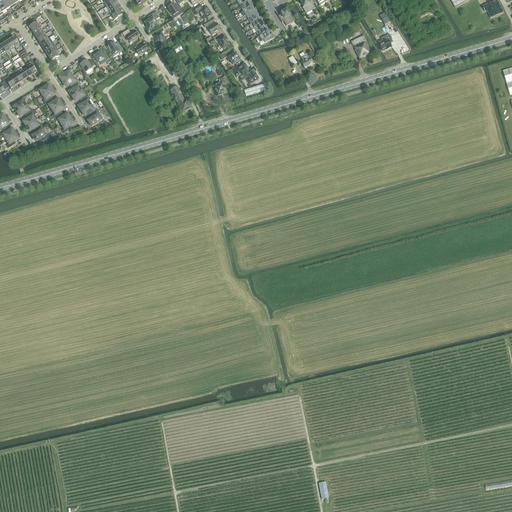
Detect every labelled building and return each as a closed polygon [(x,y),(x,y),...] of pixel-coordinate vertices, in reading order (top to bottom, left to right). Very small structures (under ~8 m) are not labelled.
[(6,10),(10,7),(11,7),(6,0),(4,0),(3,1),(2,3),(6,10)] [(10,7),(11,9),(16,6),(15,4),(12,0),(6,0),(11,7),(10,7)] [(249,3),(253,1),(252,0),(240,7),(243,11),(251,6),(249,3)] [(302,8),(306,14),(315,9),(312,4),(314,3),(311,0),(302,0),(300,1),(304,7),(302,8)] [(450,0),(455,8),(469,0),(450,0)] [(483,7),(483,8),(484,7),(485,11),(485,12),(488,11),(491,18),(490,18),(491,19),(491,18),(495,17),(496,17),(498,15),(499,16),(499,15),(503,13),(504,13),(503,13),(500,4),(499,5),(498,1),(483,7)] [(109,12),(117,7),(114,2),(106,8),(109,12)] [(173,4),(168,8),(169,10),(168,10),(170,13),(171,13),(175,19),(183,13),(178,6),(175,7),(173,4)] [(200,5),(193,10),(196,15),(199,13),(204,20),(211,15),(205,7),(202,9),(200,5)] [(244,17),(246,16),(257,9),(256,7),(253,9),(251,6),(243,11),(241,12),(244,17)] [(112,16),(120,11),(117,7),(109,12),(112,16)] [(254,12),(258,10),(257,9),(246,16),(248,20),(256,15),(254,12)] [(281,14),(278,16),(282,23),(284,22),(286,26),(295,21),(291,14),(290,15),(286,10),(280,13),(281,14)] [(123,15),(120,11),(112,16),(114,21),(123,15)] [(148,17),(149,20),(145,23),(147,26),(146,27),(149,32),(154,29),(153,27),(157,25),(156,24),(157,22),(155,21),(154,21),(158,18),(155,12),(148,17)] [(258,18),(256,15),(248,20),(251,24),(262,17),(261,16),(258,18)] [(386,16),(381,19),(384,24),(390,21),(386,16)] [(262,17),(251,24),(249,25),(252,30),(254,29),(261,24),(260,21),(263,19),(262,17)] [(220,30),(216,23),(213,25),(212,23),(210,20),(203,25),(205,28),(207,27),(208,28),(207,28),(212,36),(220,30)] [(29,27),(32,32),(40,26),(37,22),(34,24),(29,27)] [(263,27),(261,24),(254,29),(256,33),(268,26),(267,25),(263,27)] [(32,32),(34,36),(42,31),(40,26),(32,32)] [(265,30),(268,28),(268,26),(256,33),(259,37),(267,33),(265,30)] [(388,32),(390,39),(400,36),(397,28),(388,32)] [(158,45),(159,44),(159,45),(166,40),(166,39),(167,38),(165,36),(164,36),(164,37),(161,33),(164,31),(162,29),(156,33),(157,34),(154,37),(156,40),(155,40),(155,41),(157,44),(158,45)] [(122,34),(124,37),(126,36),(127,37),(126,38),(126,39),(126,40),(127,41),(128,41),(129,41),(130,42),(133,41),(136,39),(138,37),(138,35),(139,35),(136,31),(135,32),(134,30),(130,33),(128,30),(122,34)] [(34,36),(37,40),(45,35),(42,31),(34,36)] [(267,33),(259,37),(257,38),(260,43),(264,41),(265,44),(275,38),(272,33),(269,36),(267,33)] [(48,39),(45,35),(37,40),(40,44),(48,39)] [(223,49),(230,45),(228,41),(226,39),(224,36),(217,40),(223,49)] [(364,36),(351,42),(353,46),(354,46),(354,47),(356,50),(355,51),(359,59),(371,53),(365,41),(365,42),(365,40),(366,40),(364,36)] [(14,37),(9,40),(15,48),(19,45),(14,37)] [(52,42),(50,38),(48,39),(40,44),(43,49),(52,42)] [(383,39),(379,41),(378,42),(382,51),(386,49),(391,47),(388,40),(385,41),(383,39)] [(9,40),(5,42),(10,50),(15,48),(9,40)] [(5,42),(1,45),(6,53),(10,50),(5,42)] [(45,53),(55,47),(52,42),(43,49),(45,53)] [(112,44),(107,47),(112,56),(113,57),(123,51),(118,44),(116,45),(115,44),(113,46),(112,44)] [(138,54),(139,56),(141,54),(142,54),(143,54),(144,54),(145,53),(144,52),(147,50),(143,44),(138,47),(137,45),(131,49),(132,50),(133,51),(134,52),(135,53),(136,53),(136,54),(137,54),(138,54)] [(179,44),(171,49),(174,54),(182,50),(179,44)] [(48,57),(56,52),(58,51),(55,47),(45,53),(48,57)] [(172,78),(177,75),(163,49),(157,52),(172,78)] [(56,52),(48,57),(51,62),(59,56),(56,52)] [(97,54),(92,56),(95,61),(96,60),(98,63),(101,61),(103,64),(106,62),(108,64),(111,62),(109,59),(109,60),(104,53),(105,52),(104,52),(102,54),(101,54),(99,53),(97,54)] [(240,60),(241,59),(239,56),(238,57),(235,54),(227,59),(228,61),(230,60),(233,65),(240,60)] [(303,62),(301,63),(304,68),(309,66),(310,67),(313,64),(309,58),(307,54),(306,55),(301,58),(303,62)] [(293,56),(288,59),(292,67),(297,64),(293,56)] [(91,68),(95,65),(92,60),(88,63),(87,60),(80,64),(86,73),(92,69),(91,68)] [(32,64),(27,67),(32,75),(37,72),(32,64)] [(237,75),(240,80),(245,77),(250,84),(258,79),(258,78),(254,73),(255,72),(251,74),(245,64),(244,64),(245,64),(241,67),(241,66),(240,66),(241,67),(235,71),(236,72),(236,73),(237,75)] [(28,78),(32,75),(27,67),(23,70),(28,78)] [(62,83),(72,77),(69,72),(72,70),(70,68),(63,72),(65,74),(61,77),(60,78),(61,79),(61,80),(62,83)] [(511,68),(503,71),(510,96),(511,95),(511,68)] [(24,81),(28,78),(23,70),(19,73),(24,81)] [(167,89),(172,86),(165,71),(160,74),(167,89)] [(19,73),(14,75),(20,83),(24,81),(19,73)] [(15,86),(20,83),(14,75),(10,78),(15,86)] [(15,86),(10,78),(9,76),(2,81),(3,83),(7,89),(9,87),(11,89),(15,86)] [(71,84),(73,86),(79,82),(77,79),(75,81),(72,77),(62,83),(64,85),(65,86),(66,87),(67,87),(71,84)] [(220,79),(221,81),(213,87),(215,90),(214,90),(218,97),(227,91),(226,89),(229,86),(223,77),(220,79)] [(70,95),(72,97),(81,91),(79,87),(81,85),(79,82),(73,86),(74,89),(70,92),(69,92),(70,94),(71,94),(70,95)] [(264,84),(244,91),(246,97),(266,91),(264,84)] [(40,91),(43,95),(52,89),(51,87),(50,87),(50,86),(49,85),(48,85),(43,88),(42,86),(35,90),(37,93),(40,91)] [(174,88),(170,91),(182,112),(182,114),(192,108),(187,98),(184,100),(177,87),(174,88)] [(44,101),(43,101),(45,104),(51,100),(50,98),(54,95),(55,94),(54,93),(53,92),(54,92),(52,89),(43,95),(41,96),(44,101)] [(84,89),(81,91),(72,97),(73,100),(74,100),(75,102),(76,101),(81,98),(82,101),(89,97),(84,89)] [(16,113),(26,106),(27,105),(25,101),(26,100),(24,97),(17,101),(19,104),(15,107),(14,107),(15,109),(15,110),(16,113)] [(89,97),(82,101),(84,103),(79,106),(80,106),(79,107),(80,108),(80,109),(79,109),(81,112),(91,106),(93,104),(89,97)] [(49,106),(52,110),(62,104),(60,101),(60,102),(59,101),(58,99),(57,100),(53,103),(51,100),(45,104),(47,107),(49,106)] [(54,119),(61,115),(59,112),(63,110),(64,109),(63,107),(63,106),(62,104),(52,110),(55,114),(52,116),(54,119)] [(25,114),(27,116),(33,112),(31,109),(29,111),(28,109),(27,107),(26,106),(16,113),(18,115),(19,115),(20,117),(21,116),(25,114)] [(90,113),(92,115),(98,111),(96,108),(94,110),(91,106),(81,112),(83,115),(83,114),(84,115),(85,116),(86,116),(90,113)] [(35,111),(33,112),(27,116),(28,118),(24,121),(23,122),(24,123),(24,124),(25,124),(24,125),(26,127),(36,121),(38,119),(35,115),(37,114),(35,111)] [(103,119),(99,112),(98,111),(92,115),(93,118),(89,121),(88,121),(91,126),(92,126),(100,121),(103,119)] [(59,120),(62,125),(71,118),(70,116),(69,116),(68,114),(67,115),(67,114),(62,117),(61,115),(54,119),(56,122),(59,120)] [(72,121),(73,121),(71,118),(62,125),(64,129),(62,131),(64,134),(70,130),(68,127),(73,124),(74,124),(73,122),(72,121)] [(4,128),(5,127),(8,125),(9,124),(8,123),(8,122),(8,121),(6,119),(0,123),(0,133),(5,130),(4,128)] [(36,122),(36,121),(26,127),(27,130),(28,129),(28,130),(29,132),(30,131),(35,128),(36,131),(43,127),(41,124),(38,125),(37,124),(38,124),(37,123),(36,122)] [(45,129),(43,127),(36,131),(38,133),(33,136),(34,136),(33,137),(34,138),(35,140),(36,142),(37,141),(44,136),(45,136),(44,134),(43,132),(42,131),(45,129)] [(7,132),(5,130),(0,133),(0,135),(1,137),(3,135),(4,137),(5,137),(6,139),(6,140),(16,133),(14,131),(13,131),(12,129),(11,130),(7,132)] [(18,136),(16,133),(6,140),(7,141),(8,142),(8,143),(9,144),(7,146),(8,149),(15,145),(13,142),(18,139),(17,137),(17,136),(18,136)] [(511,478),(484,483),(486,491),(511,487),(511,478)] [(325,481),(318,483),(321,497),(328,496),(325,481)]
